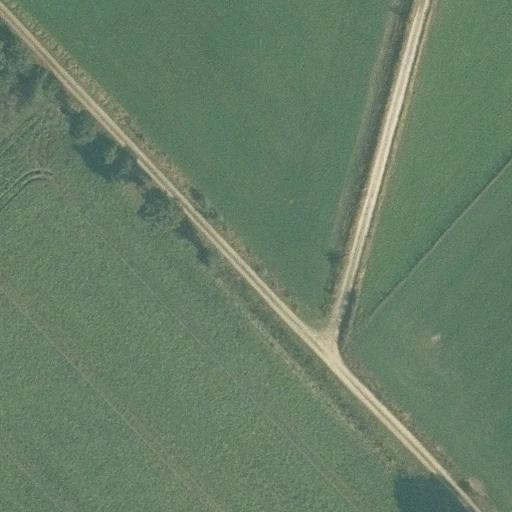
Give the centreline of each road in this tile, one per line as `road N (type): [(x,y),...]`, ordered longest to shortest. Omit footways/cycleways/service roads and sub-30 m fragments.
road 1 (track): [(325,353),(0,7)]
road 2 (track): [(325,353),(421,0)]
road 3 (track): [(473,511),(325,353)]
